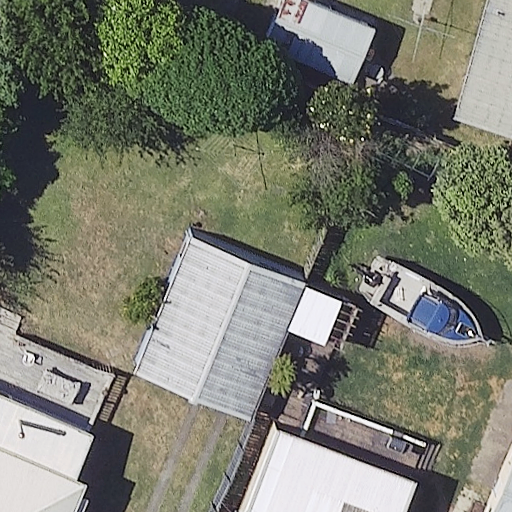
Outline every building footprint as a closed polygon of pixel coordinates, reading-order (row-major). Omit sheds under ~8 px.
[(369,14),(331,0),(268,0),(256,34),(349,69),(369,14)] [(511,0),(471,0),(446,100),(511,116),(511,0)] [(292,264),(180,222),(129,359),(240,401),(292,264)] [(0,511),(58,511),(116,375),(0,326),(0,511)] [(511,511),(511,343),(501,370),(511,374),(511,413),(471,511),(511,511)] [(388,511),(408,457),(258,405),(220,511),(388,511)]
